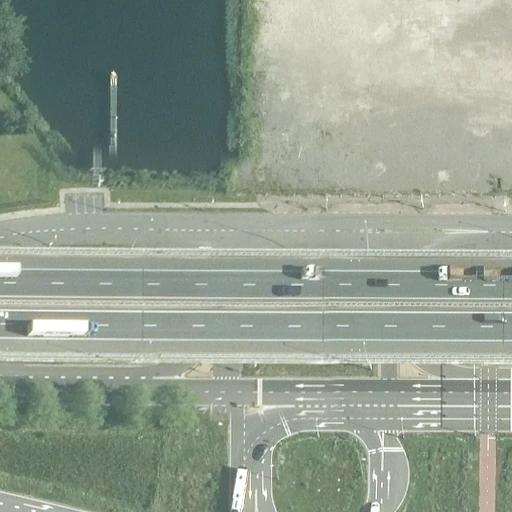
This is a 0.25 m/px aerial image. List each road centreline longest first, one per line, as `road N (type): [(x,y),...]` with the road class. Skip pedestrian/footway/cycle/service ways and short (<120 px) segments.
road 1 (motorway): [(0,330),(511,335)]
road 2 (motorway): [(511,293),(0,289)]
road 3 (unclassified): [(246,232),(86,228),(0,236)]
road 4 (secondary): [(245,394),(0,383)]
road 5 (unclassified): [(246,232),(245,394)]
road 6 (secondary): [(383,396),(245,394)]
road 7 (secondary): [(511,396),(383,396)]
road 8 (unclassified): [(447,239),(325,235)]
